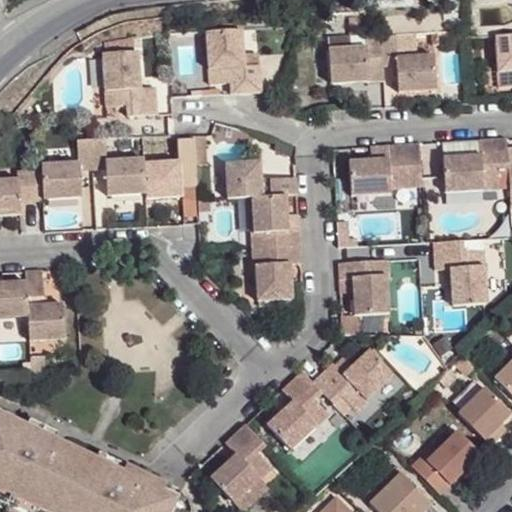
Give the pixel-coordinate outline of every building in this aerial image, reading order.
[(234,83),(234,95),(261,93),(260,67),(244,67),(244,56),(243,31),(208,33),(210,84),(234,83)] [(511,33),(494,35),(497,86),(511,84),(511,33)] [(330,83),(384,80),(383,67),(383,65),(381,38),(381,34),(327,37),(330,83)] [(394,37),(381,38),(383,65),(383,67),(395,67),(397,94),(435,92),(433,57),(408,59),(395,59),(394,37)] [(394,37),(395,59),(408,59),(407,37),(394,37)] [(125,104),(125,117),(156,115),(155,87),(137,88),(135,52),(99,53),(103,106),(125,104)] [(244,67),(260,67),(259,55),(244,56),(244,67)] [(107,171),(109,197),(146,195),(144,164),(144,159),(107,161),(106,138),(92,139),(94,171),(107,171)] [(508,171),(507,167),(505,138),(474,140),(476,154),(440,156),(438,156),(440,191),(493,188),(493,183),(508,182),(508,171)] [(80,199),(77,171),(94,171),(92,139),(76,139),(78,162),(42,165),(42,173),(44,200),(80,199)] [(197,167),(195,139),(174,140),(175,162),(144,164),(146,195),(147,201),(184,199),(184,190),(198,189),(197,167)] [(195,139),(197,167),(206,166),(204,139),(195,139)] [(474,140),(440,142),(440,156),(476,154),(474,140)] [(391,188),(421,186),(418,143),(387,146),(388,159),(370,160),(348,161),(350,196),(391,194),(391,188)] [(370,160),(388,159),(387,146),(369,147),(370,160)] [(224,163),(227,199),(252,198),(261,197),(270,197),(287,195),(297,195),(296,175),(268,176),(269,182),(260,182),(259,161),(224,163)] [(20,204),(44,203),(44,200),(42,173),(17,174),(17,181),(0,182),(0,214),(21,213),(20,204)] [(300,246),(300,228),(288,229),(288,218),(287,195),(270,197),(261,197),(252,198),(254,231),(251,231),(251,249),(300,246)] [(300,228),(299,217),(288,218),(288,229),(300,228)] [(439,272),(455,271),(457,308),(492,306),(491,252),(468,254),(468,241),(438,242),(439,272)] [(291,264),(302,263),(300,246),(251,249),(252,265),(256,266),(258,300),(292,299),(291,264)] [(392,312),(389,260),(339,263),(340,280),(354,280),(356,314),(392,312)] [(45,298),(44,271),(26,272),(26,283),(27,300),(45,298)] [(26,283),(0,283),(0,324),(29,323),(28,309),(27,300),(26,283)] [(68,341),(66,307),(28,309),(29,323),(30,343),(68,341)] [(463,358),(474,369),(480,362),(470,352),(463,358)] [(312,383),(320,392),(332,405),(338,398),(350,410),(352,413),(390,377),(367,353),(352,366),(343,375),(335,366),(332,364),(312,383)] [(343,375),(352,366),(344,358),(335,366),(343,375)] [(511,364),(496,381),(511,396),(511,364)] [(312,383),(301,372),(281,392),(291,403),(267,425),(290,449),(326,416),(311,399),(320,392),(312,383)] [(482,392),(458,417),(490,450),(505,436),(499,430),(510,419),(482,392)] [(338,398),(332,405),(343,417),(350,410),(338,398)] [(0,412),(0,491),(41,511),(44,505),(58,511),(173,511),(176,506),(162,500),(169,484),(128,466),(125,471),(98,459),(95,465),(68,453),(71,446),(56,439),(51,449),(24,436),(29,426),(0,412)] [(255,452),(263,445),(245,425),(226,443),(225,444),(235,455),(211,478),(233,502),(260,479),(271,468),(255,452)] [(56,439),(29,426),(24,436),(51,449),(56,439)] [(415,468),(443,496),(484,457),(461,434),(442,452),(437,447),(415,468)] [(401,470),(368,501),(379,511),(428,511),(435,505),(401,470)] [(260,479),(233,502),(242,511),(243,511),(269,489),(260,479)] [(162,500),(176,506),(183,491),(169,484),(162,500)] [(354,511),(339,495),(327,506),(333,511),(354,511)]
